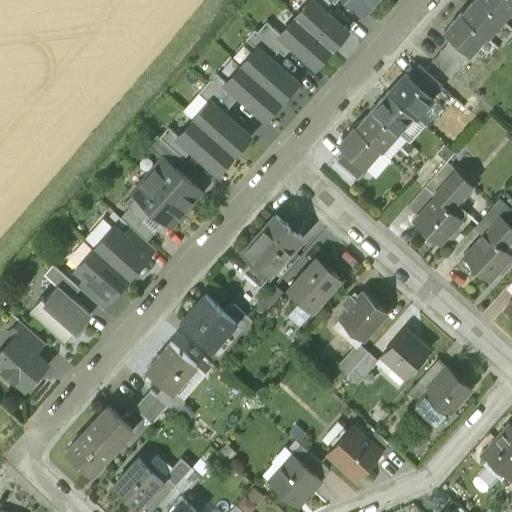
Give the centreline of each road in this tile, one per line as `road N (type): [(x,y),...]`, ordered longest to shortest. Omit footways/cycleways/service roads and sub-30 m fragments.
road 1 (residential): [(283,165),(33,448),(34,472),(75,511)]
road 2 (residential): [(283,165),(511,369)]
road 3 (residential): [(428,0),(283,165)]
road 4 (residential): [(511,383),(432,475),(350,511)]
